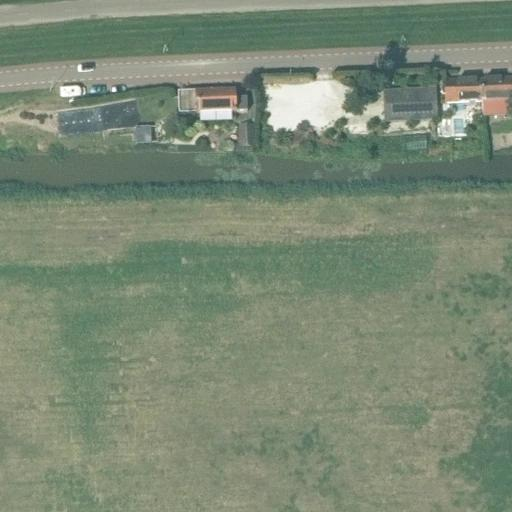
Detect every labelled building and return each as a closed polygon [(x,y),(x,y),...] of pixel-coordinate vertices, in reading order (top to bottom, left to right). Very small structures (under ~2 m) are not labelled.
[(511,78),(479,80),(480,105),(480,120),(511,118),(511,104),(511,103),(511,78)] [(444,107),(480,105),(479,80),(443,82),(444,107)] [(194,99),(176,100),(177,118),(234,116),(234,115),(246,114),(245,99),(233,99),(233,92),(194,94),(194,99)] [(435,106),(382,108),(383,124),(435,123),(435,106)] [(238,126),(239,149),(254,148),(253,125),(238,126)] [(156,129),(134,129),(135,146),(135,147),(156,146),(156,145),(156,129)]
